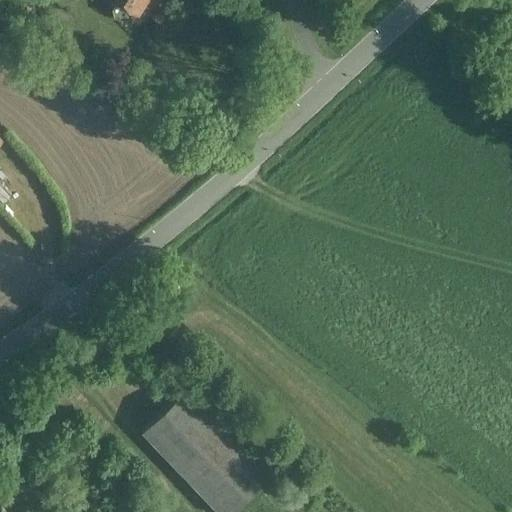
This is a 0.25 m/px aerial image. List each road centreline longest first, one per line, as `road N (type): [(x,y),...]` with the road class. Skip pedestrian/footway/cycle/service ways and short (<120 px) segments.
road 1 (unclassified): [(0,356),(75,317),(273,154)]
road 2 (unclassified): [(273,154),(432,0)]
road 3 (residential): [(285,0),(299,43),(296,95),(273,154)]
